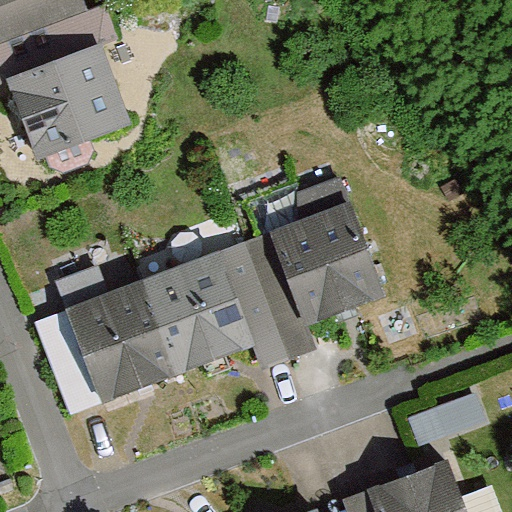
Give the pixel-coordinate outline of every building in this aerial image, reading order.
[(0,0),(0,43),(86,11),(81,0),(0,0)] [(0,80),(6,78),(99,43),(115,37),(103,5),(86,11),(0,43),(0,80)] [(129,122),(99,43),(6,78),(36,157),(129,122)] [(309,218),(246,241),(289,357),(312,348),(304,326),(348,309),(387,295),(343,178),(301,194),(309,218)] [(246,241),(134,282),(169,377),(199,366),(211,362),(258,345),(266,365),(289,357),(246,241)] [(98,268),(57,283),(66,308),(37,318),(72,413),(138,389),(169,377),(134,282),(107,292),(98,268)] [(420,469),(368,489),(376,511),(468,511),(448,459),(420,469)] [(343,499),(347,510),(347,511),(376,511),(368,489),(355,494),(343,499)]
